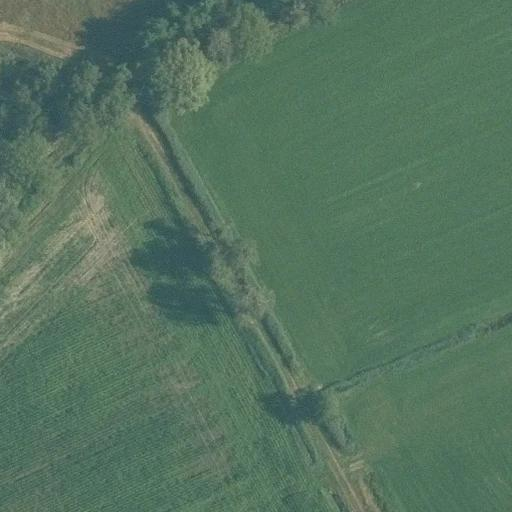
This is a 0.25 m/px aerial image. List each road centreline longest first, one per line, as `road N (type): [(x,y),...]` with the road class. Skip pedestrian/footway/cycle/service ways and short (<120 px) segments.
road 1 (track): [(355,511),(135,100)]
road 2 (track): [(135,100),(325,0)]
